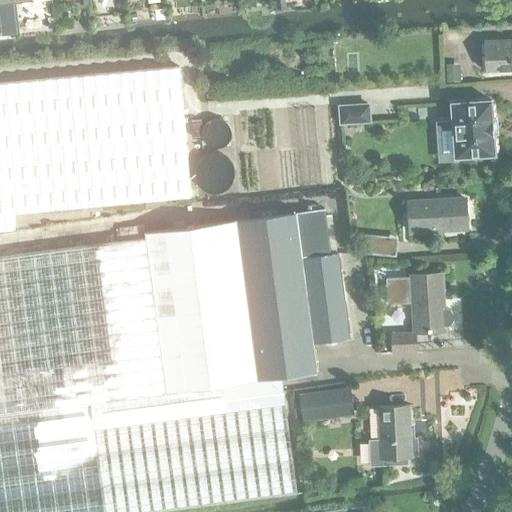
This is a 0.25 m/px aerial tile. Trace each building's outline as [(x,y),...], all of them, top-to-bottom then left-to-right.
[(511,38),(484,39),(485,69),(511,67),(511,38)] [(444,39),(384,43),(385,64),(445,60),(444,39)] [(0,229),(13,228),(12,212),(190,196),(178,66),(0,82),(0,229)] [(491,99),(452,102),(456,155),(494,152),(491,99)] [(368,104),(340,106),(341,122),(369,120),(368,104)] [(468,227),(466,198),(409,202),(411,230),(468,227)] [(339,252),(331,254),(325,207),(145,231),(146,237),(0,255),(0,511),(147,511),(297,492),(282,376),(318,372),(313,342),(350,336),(339,252)] [(381,244),(381,239),(364,238),(363,249),(380,251),(381,244)] [(415,331),(417,331),(420,335),(429,334),(430,330),(445,329),(445,325),(448,325),(452,323),(454,318),(454,314),(452,310),(447,308),(444,308),(442,273),(412,275),(412,277),(386,278),(388,304),(414,302),(415,331)] [(392,333),(393,351),(416,350),(415,332),(392,333)] [(349,387),(298,393),(301,420),(353,414),(349,387)] [(415,439),(412,439),(410,403),(380,405),(383,456),(397,455),(397,458),(401,462),(413,461),(419,455),(419,443),(415,439)]
